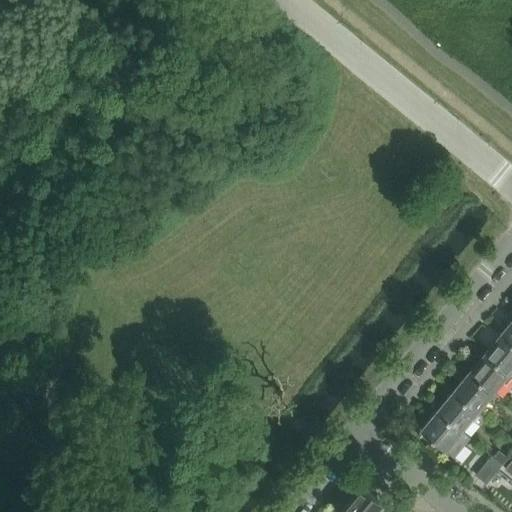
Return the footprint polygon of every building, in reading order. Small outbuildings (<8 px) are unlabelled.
[(511,321),(502,333),(511,341),(511,321)] [(511,341),(502,333),(485,354),(510,375),(511,374),(511,373),(511,341)] [(485,354),(469,374),(494,394),(510,375),(485,354)] [(469,374),(453,393),(478,413),(494,394),(469,374)] [(453,393),(438,411),(463,432),(478,413),(453,393)] [(447,451),(463,432),(438,411),(422,430),(447,451)] [(499,451),(493,457),(503,465),(509,459),(499,451)] [(487,486),(503,465),(493,457),(492,456),(475,476),(487,486)] [(385,511),(383,510),(386,506),(362,486),(341,511),(385,511)]
